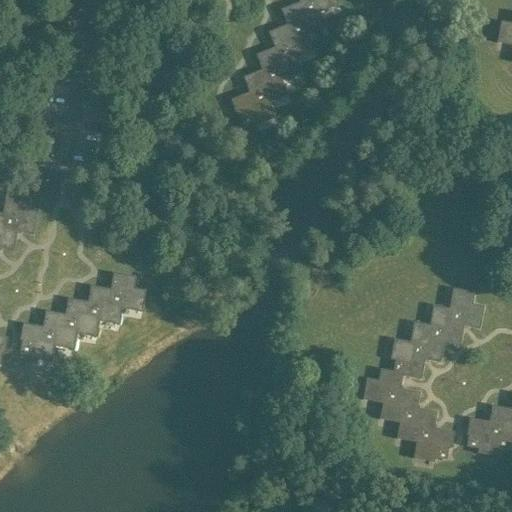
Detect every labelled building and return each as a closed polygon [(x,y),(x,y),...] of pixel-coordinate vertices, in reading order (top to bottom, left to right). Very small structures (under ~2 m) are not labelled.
[(298,0),(299,2),(280,10),(286,25),(268,32),(274,47),(255,55),(262,70),(243,77),(249,93),(231,100),(237,116),(239,115),(243,126),(254,122),(256,126),(276,118),(269,103),(288,96),(282,80),(301,73),(294,58),(313,50),(307,35),(326,28),(319,13),(338,5),(335,0),(298,0)] [(511,23),(501,22),(497,43),(511,46),(511,23)] [(6,194),(3,214),(0,213),(0,363),(2,354),(4,354),(7,337),(0,335),(0,248),(14,251),(17,231),(33,234),(37,211),(25,209),(27,198),(6,194)] [(136,277),(113,273),(110,289),(91,286),(88,302),(68,299),(65,314),(45,311),(42,327),(23,324),(20,340),(22,341),(20,352),(31,354),(30,359),(52,363),(54,347),(74,350),(77,334),(97,337),(99,321),(119,325),(122,309),(142,312),(145,291),(134,289),(136,277)] [(453,289),(449,308),(433,305),(429,325),(413,322),(410,342),(394,339),(390,360),(395,361),(393,372),(380,369),(378,381),(366,379),(363,400),(382,404),(379,420),(399,423),(396,439),(416,443),(413,459),(434,463),(435,458),(447,460),(449,449),(451,449),(454,432),(434,429),(437,412),(417,409),(420,393),(400,390),(402,376),(421,380),(424,360),(441,363),(444,343),(460,346),(464,326),(480,329),(484,306),(473,304),(475,292),(453,289)] [(511,407),(511,409),(492,406),(489,422),(469,418),(466,435),(468,436),(466,447),(478,449),(477,454),(498,457),(501,441),(511,443),(511,407)]
